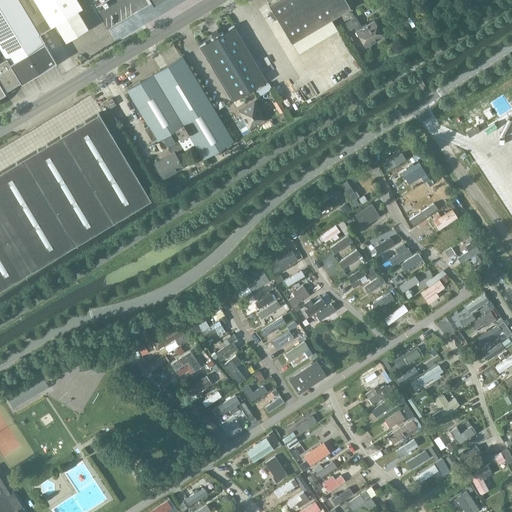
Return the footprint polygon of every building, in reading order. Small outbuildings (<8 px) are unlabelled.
[(0,94),(5,92),(3,89),(10,85),(11,86),(20,81),(21,82),(55,61),(39,34),(55,24),(65,41),(88,28),(77,10),(82,8),(76,0),(0,0),(0,47),(5,56),(0,58),(0,94)] [(274,0),(268,4),(291,43),(292,42),(298,53),(337,30),(331,20),(350,8),(345,0),(274,0)] [(365,46),(382,36),(373,20),(362,27),(355,16),(344,23),(348,30),(353,27),(365,46)] [(232,100),(266,80),(233,25),(199,45),(232,100)] [(203,159),(233,141),(182,56),(126,89),(157,140),(175,130),(180,138),(188,133),(203,159)] [(313,82),(317,91),(322,89),(318,80),(313,82)] [(257,94),(271,87),(268,82),(254,88),(257,94)] [(110,108),(116,104),(112,98),(106,101),(110,108)] [(279,113),(284,109),(278,99),(273,102),(279,113)] [(248,128),(264,119),(254,101),(238,111),(248,128)] [(0,289),(150,199),(99,112),(0,171),(0,289)] [(406,139),(392,149),(396,154),(410,145),(406,139)] [(174,152),(183,147),(178,140),(167,147),(171,153),(154,164),(163,178),(182,166),(174,152)] [(404,179),(423,170),(419,162),(400,170),(404,179)] [(349,181),(342,184),(350,201),(356,198),(349,181)] [(372,202),(355,211),(362,225),(379,216),(372,202)] [(453,208),(431,215),(435,226),(457,219),(453,208)] [(318,233),(325,242),(339,232),(333,223),(318,233)] [(369,258),(394,243),(386,230),(361,244),(369,258)] [(435,238),(438,244),(453,237),(450,231),(435,238)] [(329,246),(336,255),(354,243),(347,234),(329,246)] [(461,240),(451,245),(454,251),(464,245),(461,240)] [(357,249),(338,259),(342,267),(352,262),(353,264),(363,259),(357,249)] [(278,268),(297,259),(293,250),(274,258),(278,268)] [(417,251),(399,262),(404,269),(422,257),(417,251)] [(390,255),(391,262),(401,260),(399,253),(390,255)] [(377,258),(374,263),(381,266),(384,261),(377,258)] [(360,281),(367,277),(360,263),(345,271),(351,281),(358,277),(360,281)] [(249,292),(268,281),(260,265),(252,269),(258,279),(235,291),(239,299),(245,296),(249,302),(241,306),(245,314),(257,307),(249,292)] [(377,276),(371,267),(368,269),(370,272),(366,275),(370,280),(377,276)] [(429,284),(419,290),(425,300),(453,283),(444,269),(426,279),(429,284)] [(383,274),(366,283),(370,290),(386,281),(383,274)] [(415,274),(398,284),(402,291),(419,280),(415,274)] [(292,290),(294,293),(287,298),(290,303),(308,292),(302,284),(292,290)] [(254,301),(261,313),(277,304),(270,292),(254,301)] [(319,294),(304,303),(308,311),(323,302),(319,294)] [(482,296),(463,304),(467,313),(485,304),(482,296)] [(373,308),(386,302),(383,297),(371,302),(373,308)] [(316,312),(319,318),(335,309),(331,303),(316,312)] [(300,305),(294,309),(300,317),(306,313),(300,305)] [(477,329),(497,318),(493,310),(473,322),(477,329)] [(307,327),(319,319),(314,311),(302,318),(307,327)] [(395,316),(389,319),(392,325),(398,322),(395,316)] [(227,342),(235,337),(233,333),(225,338),(227,342)] [(304,350),(308,347),(304,340),(285,353),(293,365),(308,356),(304,350)] [(244,375),(236,363),(241,360),(236,353),(223,362),(237,380),(244,375)] [(399,365),(405,359),(400,354),(394,360),(399,365)] [(508,382),(511,380),(511,354),(501,358),(508,382)] [(298,394),(326,375),(316,360),(288,379),(298,394)] [(210,368),(213,375),(220,372),(217,365),(210,368)] [(419,383),(443,373),(440,365),(416,375),(419,383)] [(414,366),(395,378),(399,384),(418,372),(414,366)] [(259,371),(262,377),(270,373),(268,367),(259,371)] [(371,367),(357,376),(361,382),(369,376),(374,383),(380,380),(371,367)] [(190,399),(212,383),(205,373),(183,389),(190,399)] [(42,376),(8,396),(14,406),(48,387),(42,376)] [(256,395),(264,391),(262,386),(253,390),(256,395)] [(372,396),(376,390),(370,387),(367,392),(372,396)] [(218,390),(201,399),(204,405),(221,395),(218,390)] [(357,399),(362,406),(369,400),(364,393),(357,399)] [(433,399),(440,410),(432,415),(436,421),(444,415),(460,404),(455,397),(448,402),(442,393),(433,399)] [(234,394),(211,409),(217,419),(240,405),(234,394)] [(407,400),(419,417),(424,414),(412,396),(407,400)] [(372,408),(376,415),(391,406),(387,398),(372,408)] [(400,409),(383,417),(388,426),(404,418),(400,409)] [(294,425),(299,432),(316,420),(312,414),(294,425)] [(386,434),(392,443),(417,426),(412,418),(386,434)] [(475,434),(471,426),(459,431),(457,425),(451,428),(457,442),(475,434)] [(284,441),(294,434),(292,431),(281,437),(284,441)] [(299,433),(293,437),(297,443),(303,438),(299,433)] [(408,447),(420,440),(417,434),(405,441),(408,447)] [(252,461),(272,447),(265,436),(245,451),(252,461)] [(309,464),(329,450),(322,440),(302,454),(309,464)] [(372,443),(364,447),(367,453),(375,449),(372,443)] [(420,461),(432,452),(428,446),(416,455),(420,461)] [(508,464),(511,461),(511,456),(507,448),(501,452),(505,460),(508,464)] [(399,460),(404,453),(400,449),(395,457),(399,460)] [(450,465),(465,457),(462,451),(453,455),(452,453),(446,456),(450,465)] [(273,452),(262,459),(275,479),(286,472),(273,452)] [(499,464),(505,460),(501,452),(494,456),(499,464)] [(314,464),(318,474),(336,466),(332,457),(314,464)] [(434,462),(414,475),(418,482),(439,468),(443,474),(449,470),(441,457),(433,461),(434,462)] [(489,489),(483,476),(491,473),(488,465),(470,473),(479,493),(489,489)] [(319,482),(325,491),(344,480),(340,473),(333,477),(331,474),(319,482)] [(0,511),(18,511),(17,510),(22,506),(12,491),(10,493),(0,477),(0,511)] [(276,496),(297,483),(293,477),(272,490),(276,496)] [(307,486),(285,501),(288,506),(296,502),(299,506),(314,496),(307,486)] [(188,503),(206,493),(203,487),(185,497),(188,503)] [(341,497),(343,491),(336,487),(333,494),(341,497)] [(346,503),(352,511),(365,503),(369,509),(375,505),(365,490),(359,493),(360,494),(346,503)] [(456,498),(465,511),(475,511),(479,509),(467,491),(456,498)] [(321,511),(322,511),(316,500),(295,511),(321,511)] [(182,511),(187,508),(183,501),(178,505),(182,511)] [(206,503),(193,511),(206,511),(210,509),(206,503)]
